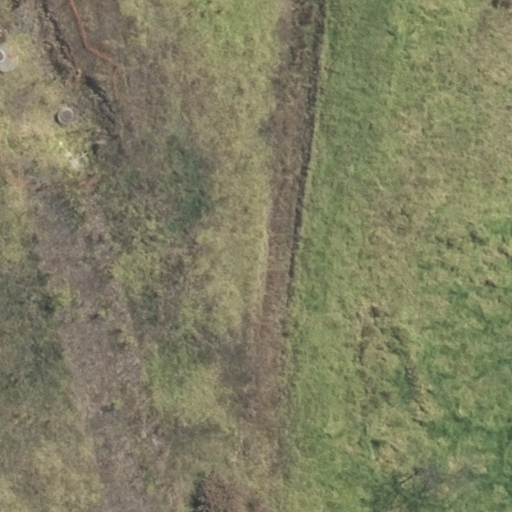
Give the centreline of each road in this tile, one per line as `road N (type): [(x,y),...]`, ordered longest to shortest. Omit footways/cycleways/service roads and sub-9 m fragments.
road 1 (unknown): [(146,511),(1,0)]
road 2 (unknown): [(0,64),(218,0)]
